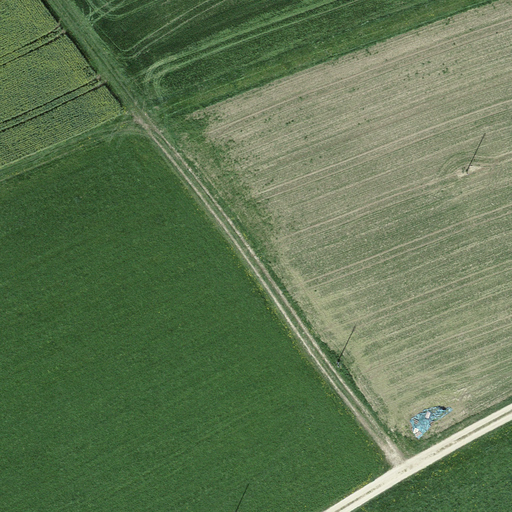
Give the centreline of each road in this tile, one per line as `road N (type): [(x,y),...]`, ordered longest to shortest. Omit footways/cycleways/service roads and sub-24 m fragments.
road 1 (track): [(151,130),(403,470)]
road 2 (track): [(0,186),(151,130),(54,0)]
